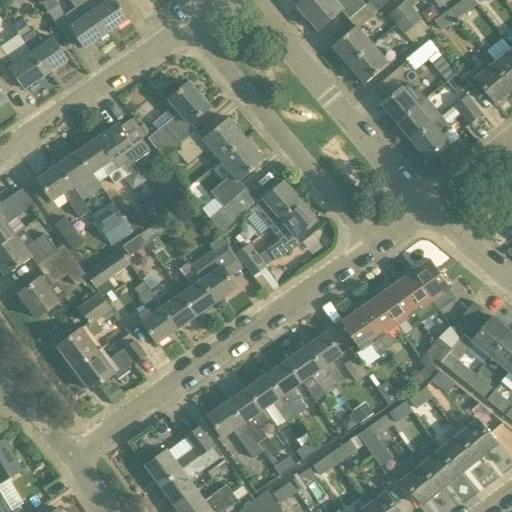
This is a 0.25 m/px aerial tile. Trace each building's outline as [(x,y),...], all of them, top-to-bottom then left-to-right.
[(107,34),(83,0),(68,0),(74,8),(64,15),(56,3),(46,10),(67,41),(76,35),(85,49),(107,34)] [(83,0),(107,34),(129,19),(115,0),(108,0),(102,4),(99,0),(83,0)] [(302,0),(296,5),(317,30),(341,10),(348,19),(365,5),(360,0),(302,0)] [(389,0),(372,0),(369,3),(376,11),(389,0)] [(406,0),(388,15),(395,24),(413,9),(406,0)] [(460,17),(477,5),(473,0),(461,0),(453,6),(460,17)] [(427,23),(438,15),(431,6),(420,14),(427,23)] [(421,18),(413,9),(395,24),(404,34),(421,18)] [(441,31),(457,19),(450,10),(434,22),(441,31)] [(47,75),(68,60),(53,38),(42,45),(33,31),(31,32),(19,15),(10,22),(12,25),(47,75)] [(12,25),(0,33),(6,43),(0,47),(0,70),(2,74),(10,69),(25,90),(47,75),(12,25)] [(347,65),(372,44),(356,26),(331,47),(347,65)] [(414,70),(428,59),(430,58),(438,52),(430,42),(422,48),(406,60),(414,70)] [(372,44),(347,65),(363,84),(388,63),(372,44)] [(493,62),(511,85),(511,47),(493,62)] [(511,88),(511,85),(493,62),(474,78),(494,103),(511,88)] [(0,106),(9,100),(0,87),(0,75),(2,74),(0,70),(0,106)] [(456,94),(466,87),(455,74),(446,82),(456,94)] [(180,112),(166,124),(148,139),(163,159),(175,150),(197,131),(197,130),(191,123),(210,106),(189,82),(169,99),(180,112)] [(380,104),(396,123),(416,106),(425,98),(418,88),(408,96),(401,87),(380,104)] [(482,114),(467,95),(453,107),(468,126),(482,114)] [(396,123),(410,140),(440,116),(425,98),(416,106),(396,123)] [(442,163),(455,153),(438,132),(447,125),(440,116),(410,140),(426,159),(433,153),(442,163)] [(203,138),(197,131),(175,150),(187,165),(204,151),(207,155),(211,151),(220,161),(246,139),(228,117),(203,138)] [(98,138),(113,160),(125,178),(134,171),(130,165),(150,151),(141,139),(132,145),(118,124),(98,138)] [(78,152),(93,174),(102,167),(114,185),(125,178),(113,160),(98,138),(78,152)] [(246,139),(220,161),(231,174),(210,192),(216,200),(203,211),(209,219),(245,188),(239,181),(264,160),(246,139)] [(58,165),(79,196),(98,183),(92,174),(93,174),(78,152),(58,165)] [(79,196),(58,165),(38,179),(53,201),(63,194),(68,202),(79,218),(89,211),(79,196)] [(173,178),(155,192),(168,209),(186,195),(173,178)] [(269,228),(300,202),(283,182),(257,203),(245,188),(209,219),(222,236),(250,212),(249,211),(252,208),(269,228)] [(15,234),(8,224),(35,205),(23,189),(0,205),(0,246),(23,230),(22,229),(15,234)] [(302,243),(297,238),(316,222),(300,202),(269,228),(279,240),(267,249),(275,261),(302,243)] [(125,223),(132,232),(143,224),(136,215),(125,223)] [(84,244),(64,217),(55,224),(74,250),(84,244)] [(116,245),(132,234),(124,223),(109,234),(116,245)] [(32,243),(23,230),(0,246),(0,269),(6,277),(31,259),(37,267),(57,252),(44,234),(32,243)] [(129,257),(147,244),(140,234),(122,247),(129,257)] [(191,265),(217,302),(236,288),(229,278),(245,267),(245,266),(236,255),(230,246),(222,236),(209,244),(213,250),(191,265)] [(235,242),(230,246),(236,255),(244,248),(244,247),(241,243),(235,242)] [(244,247),(244,248),(236,255),(245,266),(245,267),(253,277),(265,268),(264,268),(266,266),(254,250),(249,243),(244,247)] [(44,276),(19,295),(36,319),(60,302),(59,301),(67,296),(57,282),(67,275),(76,287),(81,283),(84,286),(90,282),(80,269),(64,246),(57,252),(37,267),(44,276)] [(108,279),(130,265),(119,249),(85,273),(101,296),(114,288),(108,279)] [(412,272),(433,301),(451,289),(430,259),(412,272)] [(182,294),(197,315),(217,302),(191,265),(188,262),(178,269),(191,287),(182,294)] [(394,284),(421,323),(439,311),(432,302),(433,301),(412,272),(396,283),(394,284)] [(177,329),(149,289),(144,282),(134,289),(146,306),(147,305),(153,314),(142,322),(157,344),(177,329)] [(197,315),(182,294),(172,301),(159,283),(149,289),(177,329),(197,315)] [(412,330),(421,323),(394,284),(377,297),(397,326),(406,320),(412,330)] [(75,369),(98,351),(90,341),(103,331),(95,321),(103,315),(107,320),(114,314),(99,293),(78,309),(89,324),(58,347),(75,369)] [(359,309),(386,348),(394,343),(387,333),(397,326),(377,297),(359,309)] [(474,302),(458,322),(452,329),(459,339),(463,334),(483,310),(474,302)] [(386,348),(359,309),(341,322),(361,351),(370,345),(377,355),(386,348)] [(450,349),(447,353),(457,361),(473,342),(490,357),(510,332),(491,316),(471,341),(463,334),(459,339),(450,349)] [(511,333),(510,332),(490,357),(509,372),(511,368),(511,333)] [(306,347),(335,389),(345,382),(331,362),(341,355),(326,333),(306,347)] [(431,363),(435,358),(440,362),(447,353),(450,349),(438,338),(420,360),(425,368),(426,367),(430,374),(436,367),(431,363)] [(98,351),(75,369),(92,392),(114,375),(118,379),(130,370),(127,366),(133,362),(135,364),(146,356),(135,340),(106,361),(98,351)] [(286,361),(301,383),(311,376),(325,396),(335,389),(306,347),(286,361)] [(447,353),(440,362),(467,385),(475,375),(457,361),(447,353)] [(356,383),(367,375),(355,357),(344,365),(356,383)] [(266,374),(296,416),(306,410),(292,390),(301,383),(286,361),(266,374)] [(414,388),(423,382),(430,374),(426,367),(425,368),(408,380),(414,388)] [(379,370),(369,377),(389,406),(398,399),(379,370)] [(447,394),(455,385),(439,372),(431,381),(447,394)] [(247,388),(262,410),(271,404),(285,424),(296,416),(266,374),(247,388)] [(483,398),(491,388),(475,375),(467,385),(483,398)] [(262,410),(247,388),(227,402),(242,424),(256,444),(266,437),(252,417),(262,410)] [(415,409),(432,398),(425,388),(408,400),(415,409)] [(510,404),(494,391),(486,400),(502,413),(510,404)] [(222,438),(232,431),(252,459),(262,452),(256,444),(242,424),(227,402),(207,416),(222,438)] [(395,424),(412,412),(405,402),(388,414),(395,424)] [(361,422),(372,414),(364,403),(353,411),(361,422)] [(347,431),(357,424),(350,413),(340,420),(347,431)] [(380,467),(391,459),(376,437),(392,426),(385,416),(357,435),(380,467)] [(459,435),(478,459),(498,443),(479,419),(459,435)] [(153,453),(152,456),(155,460),(146,467),(160,486),(213,448),(199,429),(188,436),(195,446),(175,460),(168,451),(165,453),(163,449),(159,449),(153,453)] [(301,448),(296,451),(302,459),(318,448),(306,432),(298,438),(296,441),(301,448)] [(439,450),(459,474),(478,459),(459,435),(439,450)] [(139,452),(143,449),(144,442),(141,438),(133,444),(139,452)] [(0,511),(21,511),(18,507),(11,511),(2,494),(1,495),(0,493),(0,482),(21,470),(4,441),(0,443),(0,511)] [(339,462),(356,450),(349,441),(332,453),(339,462)] [(187,497),(197,490),(190,481),(220,459),(213,448),(160,486),(175,506),(187,497)] [(420,465),(440,490),(459,474),(439,450),(420,465)] [(319,476),(336,464),(329,455),(313,467),(319,476)] [(289,457),(273,467),(279,475),(294,465),(289,457)] [(440,490),(420,465),(400,481),(420,505),(440,490)] [(299,490),(316,478),(309,469),(292,481),(299,490)] [(279,504),(296,492),(289,483),(273,495),(279,504)] [(197,490),(187,497),(175,506),(179,511),(206,511),(233,494),(232,493),(226,485),(204,500),(197,490)] [(225,511),(225,510),(238,501),(237,500),(248,492),(243,485),(232,493),(233,494),(206,511),(225,511)] [(280,511),(282,511),(267,491),(256,499),(265,511),(266,511),(280,511)] [(366,506),(370,511),(401,511),(386,491),(366,506)] [(239,511),(238,511),(264,511),(265,511),(256,499),(239,511)]
